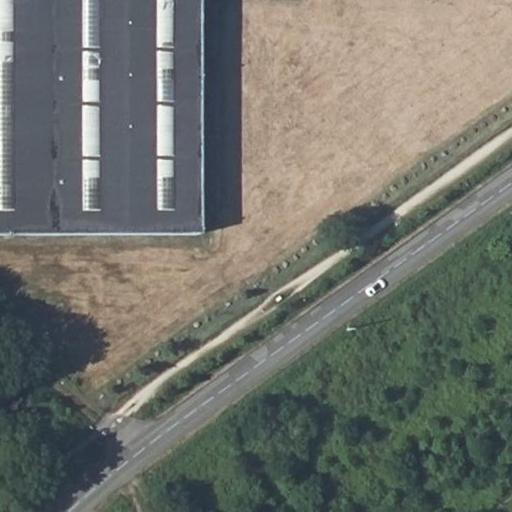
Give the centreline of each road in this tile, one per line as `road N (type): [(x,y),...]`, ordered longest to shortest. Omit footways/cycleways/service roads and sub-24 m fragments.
road 1 (tertiary): [(137,451),(511,183)]
road 2 (unclassified): [(137,451),(0,334)]
